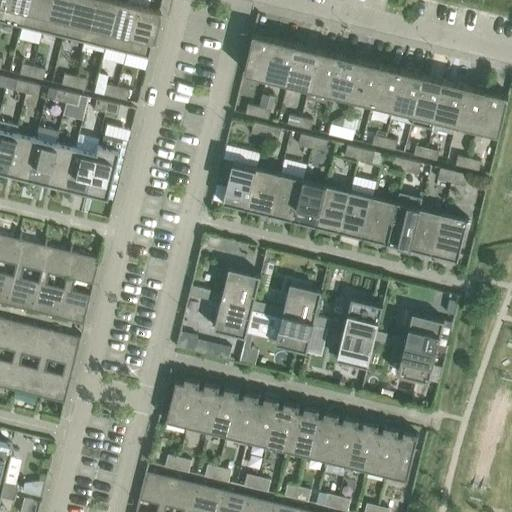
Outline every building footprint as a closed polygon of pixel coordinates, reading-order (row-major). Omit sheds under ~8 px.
[(3,0),(0,15),(0,20),(20,25),(26,0),(3,0)] [(26,0),(20,25),(41,30),(48,0),(26,0)] [(48,0),(41,30),(62,35),(71,0),(48,0)] [(71,0),(62,35),(83,40),(93,0),(71,0)] [(93,0),(83,40),(104,46),(115,4),(115,0),(93,0)] [(104,46),(125,51),(137,3),(137,2),(127,0),(115,0),(115,4),(104,46)] [(126,51),(123,63),(144,68),(147,56),(158,14),(159,8),(158,8),(148,5),(137,2),(137,3),(125,51),(126,51)] [(245,70),(267,76),(276,36),(275,36),(257,32),(255,31),(254,31),(244,70),(245,70)] [(267,76),(288,81),(297,42),(296,41),(278,37),(276,36),(267,76)] [(318,47),(317,46),(299,42),(297,42),(288,81),(309,86),(318,47)] [(318,47),(309,86),(307,97),(327,102),(329,91),(330,91),(339,52),(338,51),(320,47),(318,47)] [(330,91),(351,96),(360,57),(358,56),(341,52),(339,52),(330,91)] [(382,62),(380,62),(362,57),(360,57),(351,96),(372,101),(382,62)] [(19,72),(30,75),(33,64),(21,61),(19,72)] [(372,101),(393,107),(403,67),(401,67),(384,63),(382,62),(372,101)] [(45,67),(33,64),(30,75),(42,78),(45,67)] [(393,107),(391,116),(412,121),(424,72),(422,72),(405,68),(403,67),(393,107)] [(61,83),(72,85),(75,75),(63,72),(61,83)] [(433,126),(433,127),(445,78),(426,73),(424,72),(412,121),(433,126)] [(87,77),(75,75),(72,85),(84,88),(87,77)] [(13,89),(25,91),(28,81),(16,78),(13,89)] [(466,83),(464,82),(455,80),(447,78),(445,78),(433,127),(454,132),(456,122),(466,83)] [(40,83),(28,81),(25,91),(37,94),(40,83)] [(103,93),(114,96),(117,85),(105,82),(103,93)] [(468,83),(466,83),(456,122),(477,127),(487,88),(485,87),(468,83)] [(129,88),(117,85),(114,96),(126,98),(129,88)] [(53,98),(65,101),(67,90),(56,87),(53,98)] [(489,88),(487,88),(477,127),(500,133),(501,128),(507,103),(509,93),(508,93),(506,92),(489,88)] [(79,93),(67,90),(65,101),(76,104),(79,93)] [(263,91),(260,103),(274,106),(277,94),(263,91)] [(93,108),(104,111),(107,100),(95,97),(93,108)] [(119,103),(107,100),(104,111),(116,114),(119,103)] [(246,112),(257,115),(260,105),(248,102),(246,112)] [(257,115),(269,118),(271,108),(260,105),(257,115)] [(290,112),(288,122),(299,125),(302,115),(290,112)] [(313,118),(302,115),(299,125),(311,128),(313,118)] [(0,149),(15,131),(18,123),(0,118),(0,149)] [(251,132),(265,135),(268,123),(254,120),(251,132)] [(329,132),(341,135),(343,125),(332,122),(329,132)] [(279,138),(281,127),(268,123),(265,135),(279,138)] [(25,177),(44,181),(45,182),(55,141),(58,129),(38,125),(35,136),(25,177)] [(341,135),(353,138),(355,128),(343,125),(341,135)] [(15,131),(25,177),(35,136),(15,131)] [(298,143),(312,146),(315,135),(301,131),(298,143)] [(96,143),(85,191),(86,192),(93,193),(105,196),(109,182),(116,184),(127,138),(103,132),(100,144),(96,143)] [(372,143),(384,146),(386,136),(374,133),(372,143)] [(326,150),(328,138),(315,135),(312,146),(326,150)] [(384,146),(396,148),(398,139),(386,136),(384,146)] [(75,146),(55,141),(45,182),(46,182),(53,184),(65,186),(75,146)] [(94,150),(75,146),(65,186),(77,189),(83,191),(85,191),(96,143),(94,150)] [(345,154),(358,158),(361,146),(347,143),(345,154)] [(414,153),(426,156),(428,146),(416,143),(414,153)] [(372,161),(375,149),(361,146),(358,158),(372,161)] [(426,156),(437,159),(440,149),(428,146),(426,156)] [(456,163),(468,166),(470,156),(458,153),(456,163)] [(408,157),(394,154),(391,166),(405,169),(408,157)] [(468,166),(479,169),(482,159),(470,156),(468,166)] [(421,161),(408,157),(405,169),(418,173),(421,161)] [(223,200),(248,206),(258,165),(233,159),(223,200)] [(271,212),(281,171),(258,165),(248,206),(271,212)] [(454,169),(440,165),(438,177),(451,181),(454,169)] [(468,172),(454,169),(451,181),(465,184),(468,172)] [(304,176),(281,171),(271,212),(294,218),(304,176)] [(317,223),(328,182),(304,176),(294,218),(317,223)] [(351,188),(328,182),(317,223),(341,229),(351,188)] [(341,229),(364,235),(374,193),(351,188),(341,229)] [(400,189),(398,199),(387,241),(411,246),(421,205),(423,195),(400,189)] [(374,193),(364,235),(387,241),(398,199),(374,193)] [(421,205),(411,246),(434,252),(444,211),(421,205)] [(469,217),(444,211),(434,252),(458,258),(469,217)] [(0,301),(4,302),(11,273),(0,270),(0,258),(13,262),(21,230),(20,230),(18,237),(0,232),(0,301)] [(11,273),(4,302),(28,308),(35,279),(17,275),(20,264),(37,268),(46,236),(45,236),(43,243),(19,237),(21,230),(13,262),(11,273)] [(35,279),(28,308),(53,314),(60,286),(42,281),(45,270),(63,274),(71,242),(70,242),(69,249),(45,243),(46,236),(37,268),(35,279)] [(60,286),(53,314),(82,321),(89,293),(70,288),(73,277),(87,280),(87,281),(92,282),(98,256),(70,249),(72,242),(71,242),(63,274),(60,286)] [(255,299),(261,273),(230,265),(223,291),(209,287),(206,297),(221,301),(223,296),(254,304),(255,299)] [(315,319),(316,314),(323,288),(291,280),(285,306),(270,303),(268,311),(282,315),(283,315),(284,311),(315,319)] [(206,297),(209,287),(193,284),(191,293),(206,297)] [(376,333),(377,329),(384,303),(352,295),(346,321),(331,318),(329,327),(343,330),(344,330),(345,326),(376,333)] [(246,334),(253,308),(254,304),(223,296),(221,301),(215,327),(246,335),(246,334)] [(314,323),(315,319),(284,311),(283,315),(282,315),(268,311),(270,303),(255,299),(254,304),(253,308),(246,334),(252,336),(257,337),(260,325),(279,329),(276,341),(276,342),(308,349),(314,323)] [(446,351),(453,320),(445,318),(413,310),(407,336),(392,333),(390,342),(405,346),(406,341),(437,349),(446,351)] [(316,314),(315,319),(314,323),(329,327),(331,318),(316,314)] [(0,358),(0,384),(14,388),(13,395),(20,363),(23,352),(30,323),(5,317),(0,338),(0,346),(16,350),(13,362),(0,358)] [(20,363),(13,395),(14,395),(15,388),(39,394),(38,401),(46,370),(48,358),(55,329),(30,323),(23,352),(41,356),(38,368),(20,363)] [(375,338),(376,333),(345,326),(344,330),(343,330),(337,357),(369,364),(375,338)] [(46,370),(38,401),(39,402),(41,395),(63,400),(79,335),(55,329),(48,358),(66,362),(63,374),(46,370)] [(375,338),(390,342),(392,333),(377,329),(376,333),(375,338)] [(437,349),(406,341),(405,346),(398,372),(430,379),(437,349)] [(187,428),(199,379),(186,375),(184,381),(179,380),(179,379),(177,379),(167,418),(187,423),(186,428),(187,428)] [(199,379),(187,428),(188,429),(189,424),(207,428),(206,433),(207,433),(219,383),(206,380),(204,386),(199,385),(200,379),(199,379)] [(219,383),(207,433),(209,429),(227,433),(225,438),(226,438),(238,388),(225,385),(224,391),(219,389),(220,384),(219,383)] [(238,388),(226,438),(227,438),(228,434),(246,438),(245,443),(246,443),(258,393),(245,390),(244,396),(239,394),(240,389),(238,388)] [(258,393),(246,443),(247,443),(248,438),(266,443),(265,448),(266,448),(278,398),(265,395),(264,400),(258,399),(260,393),(258,393)] [(278,398),(266,448),(267,448),(268,443),(286,448),(285,452),(286,453),(298,403),(285,400),(284,405),(278,404),(280,398),(278,398)] [(298,403),(286,453),(287,453),(288,448),(306,453),(305,457),(306,458),(318,408),(305,405),(304,410),(299,409),(300,403),(298,403)] [(318,408),(306,458),(307,458),(308,453),(326,458),(325,462),(326,462),(338,413),(325,409),(324,415),(318,414),(320,408),(318,408)] [(338,413),(326,462),(327,463),(328,458),(346,462),(345,467),(346,467),(358,417),(345,414),(344,420),(338,419),(340,413),(338,413)] [(358,417),(346,467),(347,467),(348,463),(366,467),(365,472),(366,472),(378,422),(365,419),(363,425),(358,423),(359,418),(358,417)] [(378,422),(366,472),(368,468),(386,472),(385,477),(398,427),(385,424),(383,430),(378,428),(379,423),(378,422)] [(399,428),(398,427),(385,477),(386,477),(387,473),(408,477),(419,432),(404,429),(403,434),(398,433),(399,428)] [(11,442),(0,439),(0,486),(15,490),(17,482),(2,479),(11,442)] [(180,455),(168,452),(166,464),(177,467),(180,455)] [(177,467),(189,470),(192,458),(180,455),(177,467)] [(220,465),(208,462),(205,474),(217,477),(220,465)] [(217,477),(229,479),(232,468),(220,465),(217,477)] [(138,508),(136,511),(167,511),(169,504),(176,476),(148,469),(141,497),(159,502),(157,511),(150,511),(143,510),(138,508)] [(259,474),(248,472),(245,483),(257,486),(259,474)] [(259,474),(257,486),(268,489),(271,477),(259,474)] [(194,511),(202,482),(176,476),(169,504),(187,509),(185,511),(194,511)] [(23,480),(20,490),(39,495),(43,478),(23,480)] [(300,484),(288,481),(285,493),(297,496),(300,484)] [(221,511),(227,488),(202,482),(195,511),(199,511),(221,511)] [(297,496),(308,499),(311,487),(300,484),(297,496)] [(0,495),(13,498),(15,490),(0,486),(0,495)] [(247,511),(252,494),(227,488),(221,511),(247,511)] [(325,503),(336,506),(339,494),(327,491),(325,503)] [(24,494),(19,511),(20,511),(33,511),(37,498),(24,494)] [(274,511),(277,500),(252,494),(247,511),(274,511)] [(336,506),(348,509),(351,497),(339,494),(336,506)] [(301,511),(303,507),(277,500),(274,511),(301,511)] [(377,511),(379,504),(368,501),(365,511),(377,511)]
